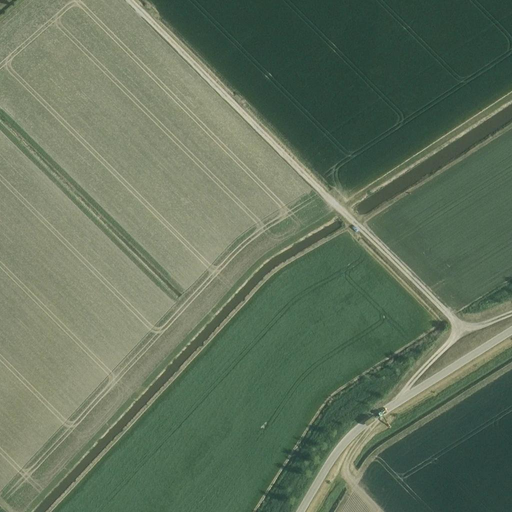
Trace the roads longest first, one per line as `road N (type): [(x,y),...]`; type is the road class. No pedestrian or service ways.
road 1 (track): [(129,0),(460,330)]
road 2 (unclassified): [(299,511),(357,430),(511,328)]
road 3 (track): [(511,313),(460,330),(404,395)]
